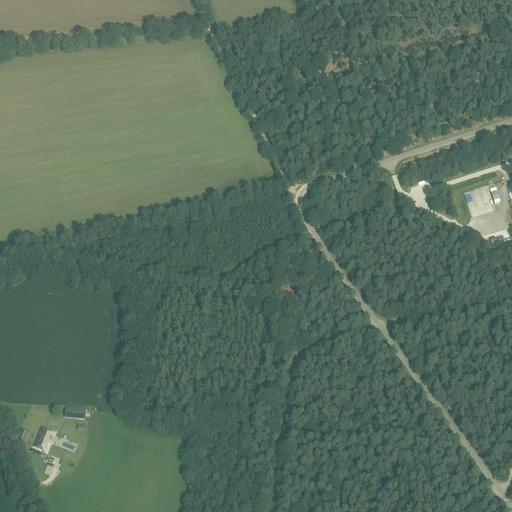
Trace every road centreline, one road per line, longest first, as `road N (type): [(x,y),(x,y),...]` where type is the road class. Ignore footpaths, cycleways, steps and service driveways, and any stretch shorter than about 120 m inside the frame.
road 1 (unclassified): [(511,507),(365,312),(291,191)]
road 2 (track): [(291,191),(196,0)]
road 3 (track): [(0,52),(211,29)]
